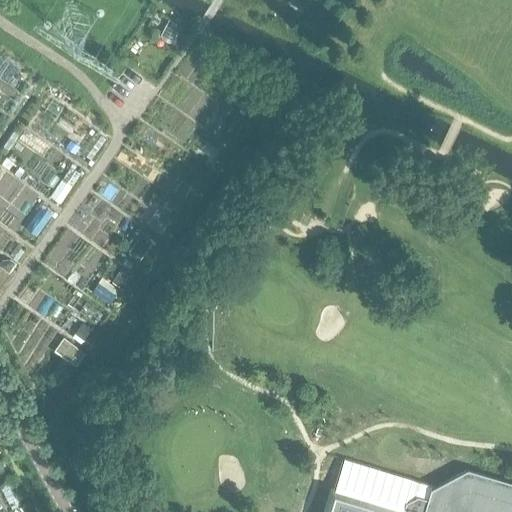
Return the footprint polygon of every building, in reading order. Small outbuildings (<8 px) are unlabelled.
[(169,20),(161,35),(173,41),(181,26),(169,20)] [(210,140),(202,151),(213,158),(220,147),(210,140)] [(139,237),(129,251),(140,259),(150,245),(139,237)] [(71,342),(61,355),(72,363),(82,350),(71,342)] [(511,511),(511,482),(467,469),(430,489),(429,492),(340,465),(325,511),(511,511)]
